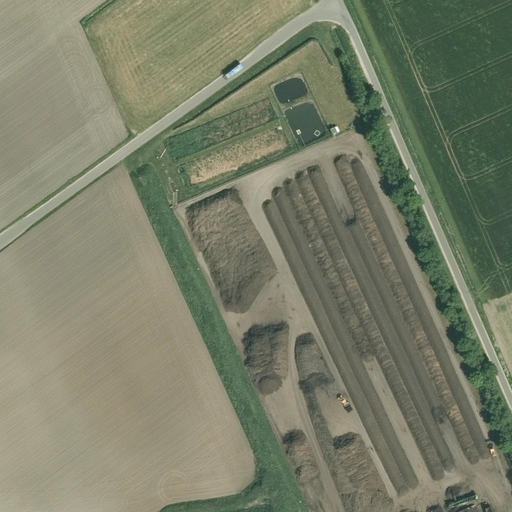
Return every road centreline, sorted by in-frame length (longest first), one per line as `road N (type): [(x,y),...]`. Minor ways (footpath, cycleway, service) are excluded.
road 1 (unknown): [(323,511),(226,204),(245,174),(388,123)]
road 2 (unclassified): [(511,409),(335,0)]
road 3 (unclassified): [(0,237),(324,0)]
